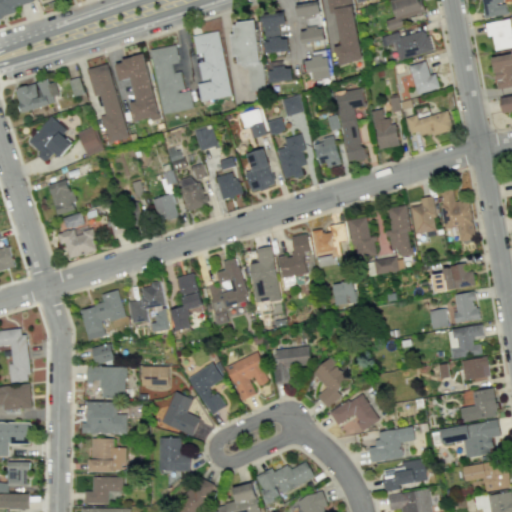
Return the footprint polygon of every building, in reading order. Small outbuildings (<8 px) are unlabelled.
[(0,0),(0,17),(16,13),(14,6),(33,1),(32,0),(0,0)] [(335,12),(340,45),(335,46),(338,64),(362,60),(350,0),(326,0),(329,13),(335,12)] [(421,13),(418,0),(390,0),(394,17),(386,20),(388,29),(404,26),(402,17),(421,13)] [(480,0),(484,17),(506,13),(503,0),(480,0)] [(295,4),(297,17),(305,16),(307,29),(300,31),(302,43),(323,40),(318,1),(295,4)] [(266,53),(288,50),(287,37),(280,38),(278,25),(285,24),(283,11),(260,15),(266,53)] [(511,46),(511,38),(508,18),(485,23),(487,36),(492,35),(494,50),(511,46)] [(256,20),(230,23),(233,56),(236,56),(237,66),(247,65),(249,91),(263,90),(256,20)] [(200,101),(230,95),(218,30),(192,35),(196,58),(197,57),(201,81),(197,82),(200,101)] [(394,42),(398,59),(431,51),(426,30),(399,36),(398,32),(382,35),(384,45),(394,42)] [(150,49),(162,114),(193,108),(189,89),(184,90),(181,71),(173,72),(172,63),(178,62),(175,44),(150,49)] [(158,117),(144,54),(114,61),(118,80),(130,77),(135,100),(129,101),(134,122),(158,117)] [(511,65),(511,54),(492,56),(495,87),(511,85),(511,65)] [(311,79),(330,77),(327,55),(304,57),(306,73),(311,72),(311,79)] [(267,62),(269,82),(292,80),(291,67),(282,68),(281,60),(267,62)] [(439,87),(434,73),(429,74),(424,60),(408,65),(417,94),(439,87)] [(86,68),(93,95),(99,94),(104,115),(100,116),(108,144),(128,138),(109,62),(86,68)] [(58,102),(52,79),(15,88),(20,112),(58,102)] [(365,106),(362,87),(336,91),(346,161),(363,159),(355,108),(365,106)] [(281,99),(285,115),(303,110),(299,94),(281,99)] [(501,113),(511,110),(511,95),(498,99),(501,113)] [(239,113),(244,128),(248,127),(251,138),(268,133),(260,107),(239,113)] [(370,111),(378,149),(399,144),(394,122),(387,124),(383,108),(370,111)] [(417,118),(416,114),(405,117),(410,133),(418,131),(420,137),(452,128),(447,110),(417,118)] [(27,142),(46,160),(54,152),(59,157),(72,143),(62,134),(67,130),(51,115),(27,142)] [(283,131),(281,118),(267,120),(269,133),(283,131)] [(201,150),(218,145),(212,124),(195,128),(201,150)] [(76,132),(86,156),(102,149),(93,125),(76,132)] [(283,137),(285,146),(276,149),(284,179),(302,174),(300,165),(307,164),(299,133),(283,137)] [(319,167),(340,161),(333,136),(313,142),(319,167)] [(251,169),(244,171),(251,192),(274,185),(263,148),(246,153),(251,169)] [(215,177),(222,199),(241,194),(233,171),(215,177)] [(178,180),(189,211),(206,205),(195,174),(178,180)] [(49,183),(55,213),(74,209),(68,179),(49,183)] [(444,228),(458,226),(459,241),(474,239),(469,199),(455,201),(453,189),(439,191),(444,228)] [(178,216),(171,192),(152,198),(159,222),(178,216)] [(419,197),(421,204),(409,206),(415,233),(437,229),(431,195),(419,197)] [(387,207),(390,230),(387,230),(389,249),(398,248),(399,256),(412,255),(406,205),(387,207)] [(66,229),(84,223),(80,211),(62,217),(66,229)] [(376,254),(373,236),(369,237),(366,216),(347,220),(354,258),(376,254)] [(329,224),(329,228),(311,231),(317,266),(339,263),(336,242),(346,240),(343,222),(329,224)] [(97,250),(90,225),(57,234),(59,243),(64,242),(68,257),(97,250)] [(290,235),(293,254),(278,256),(281,277),(307,273),(304,251),(309,251),(306,233),(290,235)] [(8,245),(1,247),(0,242),(0,269),(14,266),(8,245)] [(256,248),(258,262),(249,263),(255,303),(280,299),(272,245),(256,248)] [(216,325),(228,322),(225,306),(247,301),(237,257),(222,260),(224,269),(215,271),(218,282),(206,285),(216,325)] [(396,261),(396,257),(373,259),(375,273),(403,270),(402,260),(396,261)] [(432,274),(435,291),(474,286),(472,270),(466,271),(465,263),(442,266),(442,273),(432,274)] [(181,295),(198,291),(194,272),(177,276),(181,295)] [(357,301),(354,279),(332,283),(336,305),(357,301)] [(147,320),(145,307),(163,305),(160,280),(150,282),(151,286),(141,287),(142,300),(128,301),(131,322),(147,320)] [(79,309),(88,339),(105,335),(101,322),(125,315),(117,289),(100,294),(103,303),(79,309)] [(473,290),(453,294),(457,311),(453,312),(455,323),(478,318),(473,290)] [(184,306),(170,309),(175,331),(191,327),(187,309),(203,306),(200,292),(182,296),(184,306)] [(169,329),(166,308),(154,310),(156,321),(150,322),(152,331),(169,329)] [(431,328),(447,325),(445,308),(429,310),(431,328)] [(447,329),(451,358),(482,353),(480,343),(474,344),(473,338),(483,337),(481,324),(447,329)] [(0,329),(0,345),(10,344),(12,363),(8,363),(10,382),(29,380),(24,327),(0,329)] [(91,347),(95,363),(114,359),(110,342),(91,347)] [(276,383),(290,381),(289,366),(310,364),(308,346),(273,349),(276,383)] [(225,365),(239,400),(257,393),(254,386),(269,380),(257,352),(225,365)] [(489,376),(487,356),(461,359),(463,379),(489,376)] [(337,390),(349,378),(329,357),(313,373),(326,387),(317,395),(328,407),(341,395),(337,390)] [(224,406),(211,385),(223,378),(213,361),(188,377),(210,414),(224,406)] [(100,397),(125,397),(124,365),(85,366),(86,381),(100,381),(100,397)] [(2,410),(31,407),(29,387),(0,389),(0,408),(2,409),(2,410)] [(460,407),(461,420),(497,416),(494,388),(470,390),(472,405),(460,407)] [(199,417),(187,412),(193,398),(174,391),(161,422),(192,435),(199,417)] [(353,415),(362,429),(378,419),(362,392),(329,411),(337,424),(353,415)] [(126,414),(116,413),(116,402),(85,401),(85,422),(81,422),(81,432),(126,433),(126,414)] [(439,428),(442,444),(462,441),(465,457),(494,453),(491,436),(499,435),(497,420),(439,428)] [(0,455),(7,456),(8,443),(30,444),(30,422),(0,421),(0,455)] [(370,462),(402,457),(400,442),(414,440),(412,426),(375,431),(377,445),(368,447),(370,462)] [(113,438),(90,437),(89,470),(124,471),(124,447),(113,447),(113,438)] [(180,437),(158,437),(159,471),(190,470),(190,454),(180,454),(180,437)] [(400,460),(401,467),(381,469),(384,490),(400,489),(399,483),(427,480),(424,458),(400,460)] [(314,477),(306,460),(290,468),(287,464),(274,471),(272,467),(254,476),(266,501),(314,477)] [(463,465),(464,480),(483,478),(484,490),(508,487),(505,460),(463,465)] [(28,461),(7,461),(6,486),(27,486),(28,461)] [(83,502),(108,503),(108,490),(122,490),(122,476),(92,475),(91,490),(84,490),(83,502)] [(200,511),(212,482),(199,477),(194,489),(187,486),(177,511),(200,511)] [(232,487),(235,500),(214,506),(215,511),(260,511),(253,482),(232,487)] [(393,511),(431,511),(427,488),(387,495),(390,511),(393,510),(393,511)] [(295,511),(327,511),(322,491),(296,498),(299,511),(295,511)] [(28,492),(0,492),(0,507),(28,507),(28,492)] [(493,511),(511,511),(511,493),(475,494),(475,511),(493,511)]
